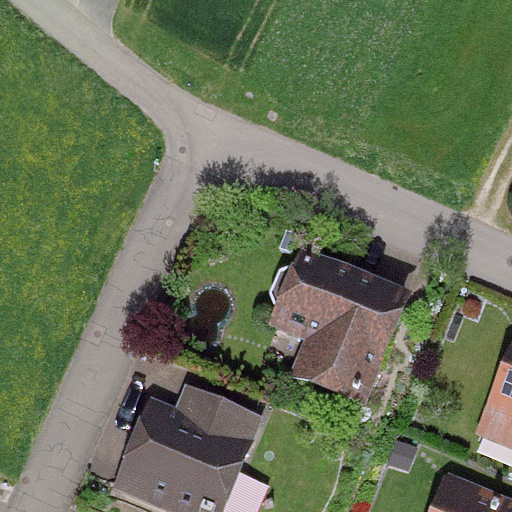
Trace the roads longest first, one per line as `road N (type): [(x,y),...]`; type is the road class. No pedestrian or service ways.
road 1 (residential): [(36,511),(200,132)]
road 2 (residential): [(200,132),(264,151),(511,261)]
road 3 (residential): [(34,0),(200,132)]
